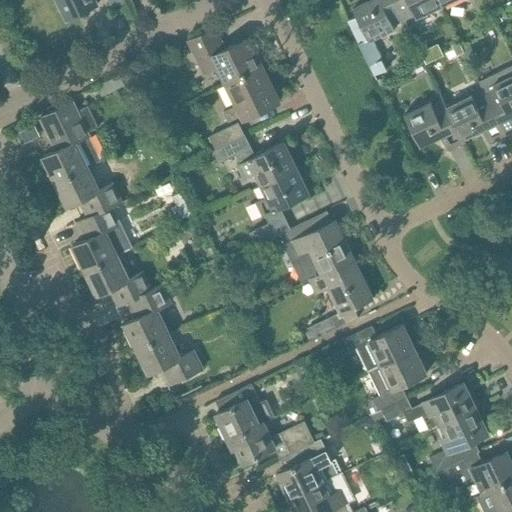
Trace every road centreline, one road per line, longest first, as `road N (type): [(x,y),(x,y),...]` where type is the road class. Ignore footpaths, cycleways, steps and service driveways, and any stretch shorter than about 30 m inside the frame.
road 1 (residential): [(384,233),(270,0)]
road 2 (residential): [(0,105),(221,0)]
road 3 (residential): [(43,390),(215,511)]
road 4 (residential): [(511,366),(500,346),(416,283),(384,233)]
road 5 (residential): [(43,390),(0,245)]
road 6 (residential): [(384,233),(511,171)]
